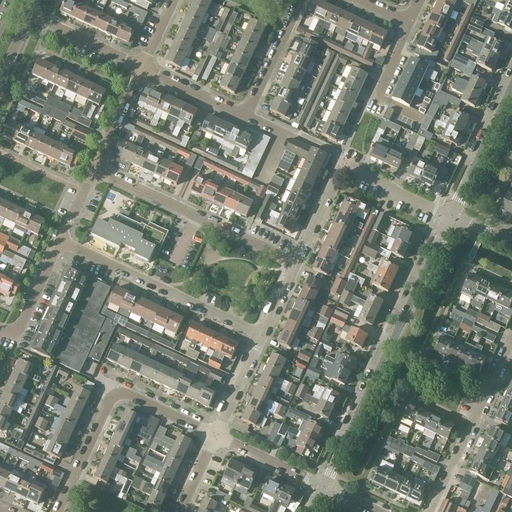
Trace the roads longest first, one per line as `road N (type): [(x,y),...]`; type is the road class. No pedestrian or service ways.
road 1 (tertiary): [(324,487),(451,217)]
road 2 (residential): [(57,511),(113,397),(128,395),(215,436)]
road 3 (residential): [(60,241),(262,335)]
road 4 (residential): [(293,264),(94,169)]
road 5 (residential): [(429,511),(511,339)]
road 6 (tertiary): [(451,217),(511,88)]
road 7 (residential): [(245,116),(299,0)]
road 8 (residential): [(451,217),(337,167)]
road 9 (residential): [(142,68),(30,14)]
road 10 (residential): [(0,328),(15,336),(60,241)]
road 11 (residential): [(324,487),(215,436)]
